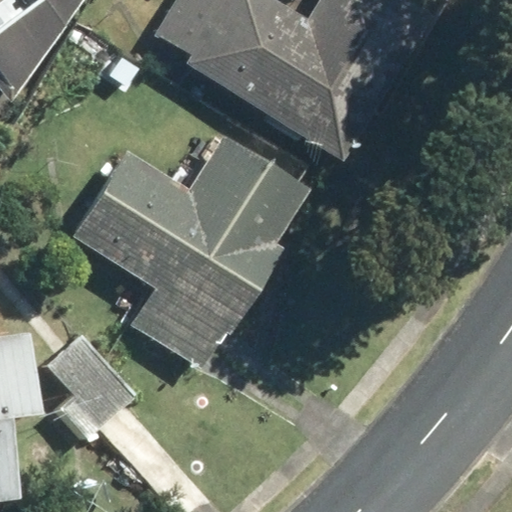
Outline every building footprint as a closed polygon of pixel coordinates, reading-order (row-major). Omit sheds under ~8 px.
[(0,0),(0,63),(14,82),(0,81),(0,84),(13,100),(19,96),(83,0),(0,0)] [(189,62),(349,160),(435,12),(413,0),(319,0),(309,18),(277,0),(180,0),(160,33),(194,54),(189,62)] [(128,150),(76,235),(158,285),(133,325),(205,368),(228,330),(233,332),(286,246),(279,242),(313,187),(274,158),(225,133),(191,188),(128,150)] [(0,498),(24,495),(21,444),(17,415),(46,410),(34,328),(0,332),(0,498)] [(139,395),(82,334),(50,365),(78,394),(63,408),(92,439),(139,395)]
